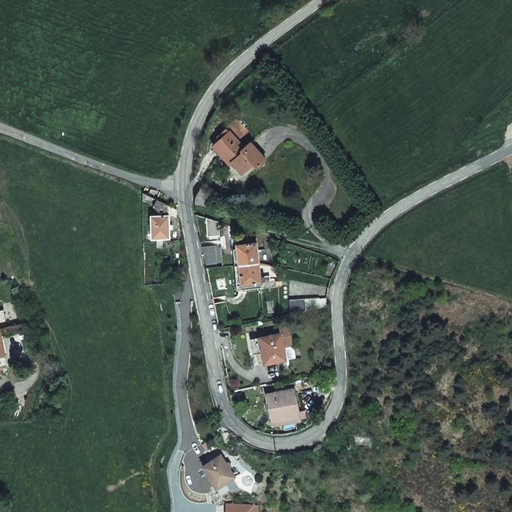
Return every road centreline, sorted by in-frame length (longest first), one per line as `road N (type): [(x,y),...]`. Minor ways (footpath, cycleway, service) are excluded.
road 1 (unclassified): [(313,0),(203,97),(185,205),(223,419),(263,453),(312,447),(338,404),(334,322),(351,256),(393,205),(511,146)]
road 2 (track): [(185,205),(0,131)]
road 3 (track): [(511,310),(351,256)]
